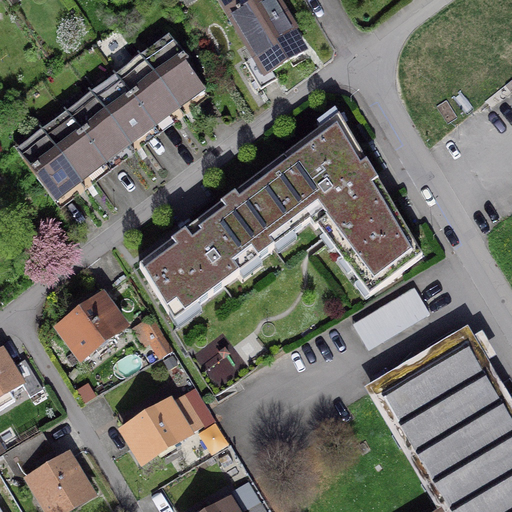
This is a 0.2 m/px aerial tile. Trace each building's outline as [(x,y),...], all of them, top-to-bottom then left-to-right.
[(303,52),(273,0),(197,0),(246,85),(303,52)] [(196,86),(159,38),(8,154),(46,202),(196,86)] [(331,121),(141,251),(237,390),(426,261),(331,121)] [(99,293),(47,331),(70,363),(122,325),(99,293)] [(143,319),(129,328),(152,363),(165,354),(143,319)] [(511,511),(511,420),(461,332),(354,394),(422,511),(511,511)] [(0,362),(0,392),(14,383),(0,362)] [(165,397),(110,428),(132,467),(187,435),(165,397)] [(55,452),(15,478),(37,511),(53,511),(82,493),(55,452)] [(227,511),(219,498),(195,511),(227,511)]
